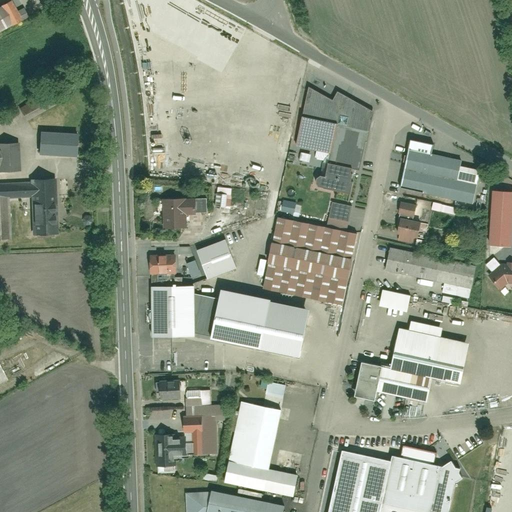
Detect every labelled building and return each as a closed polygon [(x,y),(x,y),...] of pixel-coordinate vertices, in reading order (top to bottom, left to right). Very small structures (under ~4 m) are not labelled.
[(0,7),(0,34),(23,22),(12,1),(0,7)] [(334,100),(311,85),(297,145),(332,152),(328,175),(322,174),(318,177),(317,181),(319,186),(350,192),(355,168),(363,170),(376,111),(339,91),(334,100)] [(306,99),(304,98),(306,91),(303,90),(297,107),(302,109),(306,99)] [(37,98),(20,107),(26,120),(44,110),(37,98)] [(235,130),(247,133),(250,116),(238,114),(235,130)] [(293,131),(290,151),(302,153),(303,148),(296,147),(298,131),(293,131)] [(76,136),(37,134),(36,153),(75,154),(76,136)] [(263,137),(260,148),(268,150),(271,139),(263,137)] [(414,139),(403,187),(474,202),(482,169),(462,165),(463,159),(433,152),(435,143),(414,139)] [(19,142),(0,142),(0,171),(20,170),(19,142)] [(302,151),(300,160),(311,162),(313,153),(302,151)] [(34,234),(60,232),(57,178),(31,180),(31,181),(32,196),(34,234)] [(31,181),(0,182),(0,197),(10,197),(32,196),(31,181)] [(217,187),(216,207),(231,207),(232,187),(217,187)] [(511,191),(495,191),(492,243),(511,243),(511,191)] [(0,238),(12,238),(10,197),(0,197),(0,238)] [(197,198),(165,198),(165,227),(188,227),(188,214),(197,214),(197,211),(197,198)] [(197,211),(208,211),(208,198),(197,198),(197,211)] [(297,202),(286,199),(283,211),(294,214),(297,202)] [(353,205),(334,201),(329,221),(348,225),(353,205)] [(418,204),(403,201),(400,214),(415,216),(418,204)] [(458,206),(435,201),(433,210),(456,215),(458,206)] [(358,232),(279,216),(264,288),(343,304),(358,232)] [(430,223),(403,217),(400,233),(402,233),(418,236),(427,238),(430,223)] [(416,245),(418,236),(402,233),(400,242),(416,245)] [(227,239),(199,249),(210,279),(238,268),(227,239)] [(477,265),(392,247),(387,270),(447,283),(472,288),(477,265)] [(177,254),(152,254),(152,273),(178,273),(177,254)] [(487,265),(493,272),(501,264),(494,258),(487,265)] [(197,260),(188,264),(193,276),(202,272),(197,260)] [(493,272),(490,275),(502,289),(510,283),(511,283),(511,262),(503,262),(501,264),(493,272)] [(472,288),(447,283),(445,292),(470,298),(472,288)] [(196,287),(151,288),(152,338),(197,337),(197,332),(196,294),(196,287)] [(412,295),(386,289),(382,305),(409,311),(412,295)] [(310,310),(222,290),(220,299),(213,337),(300,355),(310,310)] [(220,299),(196,294),(197,332),(213,337),(220,299)] [(411,329),(402,327),(393,367),(434,376),(461,382),(470,342),(443,336),(445,325),(414,318),(411,329)] [(366,361),(358,395),(378,400),(380,390),(428,401),(434,376),(393,367),(366,361)] [(0,385),(8,381),(0,364),(0,385)] [(181,380),(158,381),(159,400),(182,399),(181,380)] [(288,385),(270,381),(267,394),(285,398),(288,385)] [(212,389),(202,390),(202,396),(203,404),(213,404),(212,389)] [(203,404),(202,396),(187,397),(187,405),(203,404)] [(284,409),(243,400),(226,481),(295,496),(300,474),(271,468),(284,409)] [(196,453),(218,452),(217,419),(231,419),(230,403),(213,404),(203,404),(187,405),(188,415),(185,415),(185,431),(194,430),(196,453)] [(175,433),(156,434),(157,465),(177,464),(177,459),(182,459),(182,456),(187,456),(186,436),(176,437),(175,433)] [(444,438),(428,449),(407,444),(404,457),(435,464),(437,457),(451,447),(444,438)] [(381,511),(393,461),(342,450),(328,511),(381,511)] [(404,457),(395,454),(393,461),(381,511),(449,511),(458,480),(464,477),(453,460),(446,466),(435,464),(404,457)] [(283,511),(285,504),(215,490),(210,511),(209,491),(187,492),(188,511),(283,511)]
